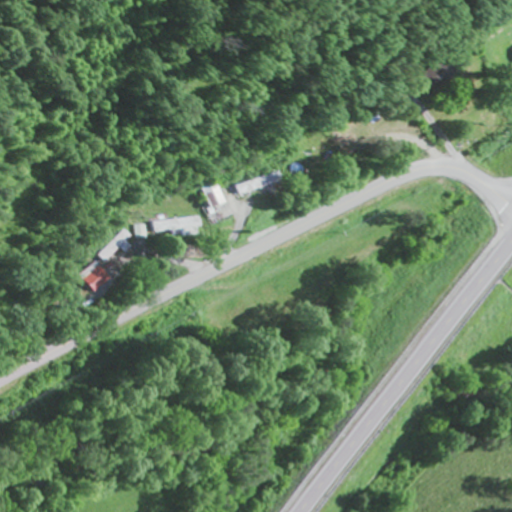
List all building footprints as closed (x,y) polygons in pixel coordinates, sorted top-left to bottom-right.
[(457,74),(445,57),(419,77),(431,94),(457,74)] [(383,124),(376,112),(349,127),(356,139),(383,124)] [(234,185),(237,196),(282,185),(280,175),(234,185)] [(148,224),(149,236),(168,234),(168,238),(200,234),(198,218),(148,224)] [(91,258),(99,265),(126,238),(119,231),(91,258)] [(106,282),(89,262),(73,277),(90,296),(106,282)]
